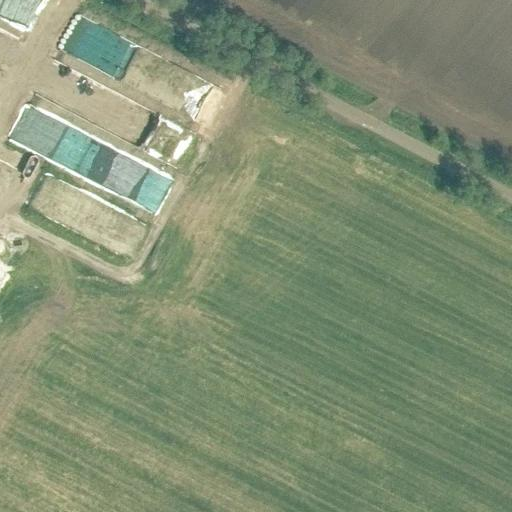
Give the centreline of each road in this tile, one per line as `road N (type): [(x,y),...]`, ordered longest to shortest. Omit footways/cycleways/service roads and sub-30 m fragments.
road 1 (unclassified): [(511,198),(130,0)]
road 2 (unknown): [(0,135),(26,67),(66,0)]
